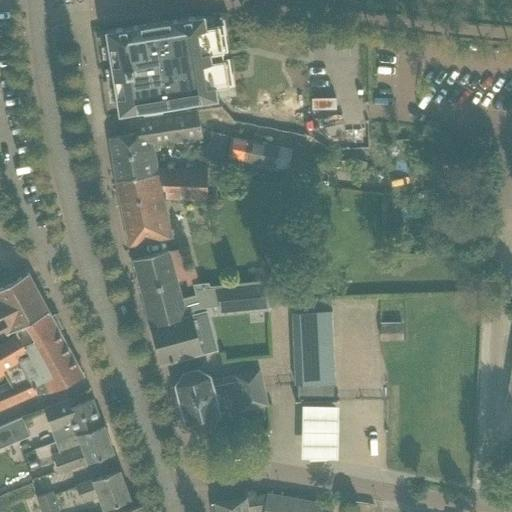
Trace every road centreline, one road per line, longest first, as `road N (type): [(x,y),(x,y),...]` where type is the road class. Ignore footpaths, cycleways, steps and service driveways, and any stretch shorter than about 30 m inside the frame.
road 1 (residential): [(163,488),(211,476),(307,476),(481,511)]
road 2 (residential): [(481,511),(502,217),(511,219)]
road 3 (unclassified): [(81,249),(45,110),(37,0)]
road 4 (residential): [(81,249),(48,259),(0,152)]
road 5 (unclassified): [(124,375),(81,249)]
road 6 (residential): [(0,419),(124,375)]
